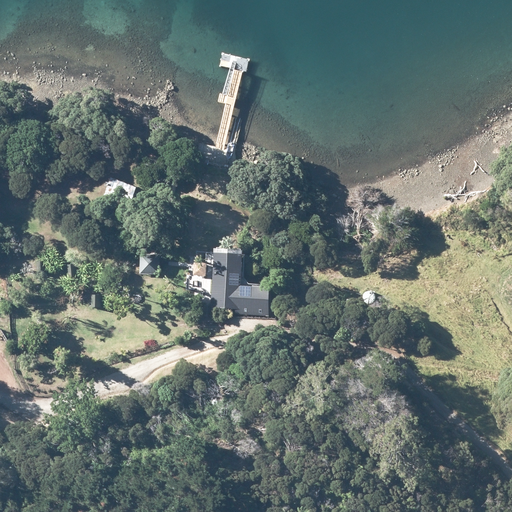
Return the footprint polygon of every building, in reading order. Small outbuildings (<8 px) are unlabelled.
[(113,175),(109,185),(137,196),(141,186),(113,175)] [(141,275),(160,275),(160,257),(141,257),(141,275)] [(39,262),(39,274),(47,274),(47,262),(39,262)] [(272,291),(243,290),(245,266),(215,264),(212,310),(237,312),(237,316),(270,318),(272,291)] [(68,265),(69,279),(80,279),(79,265),(68,265)] [(102,310),(102,298),(94,297),(93,310),(102,310)] [(160,338),(135,345),(138,354),(162,347),(160,338)]
